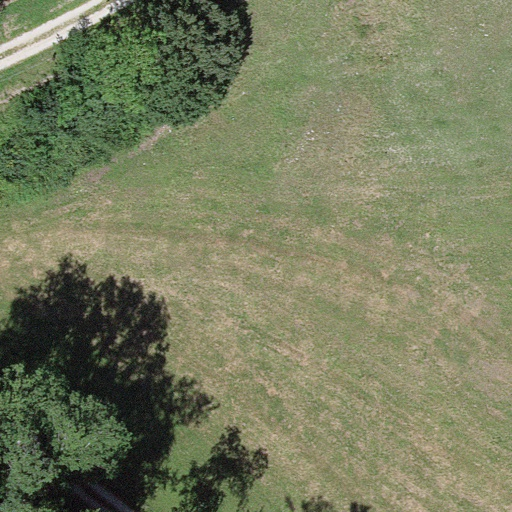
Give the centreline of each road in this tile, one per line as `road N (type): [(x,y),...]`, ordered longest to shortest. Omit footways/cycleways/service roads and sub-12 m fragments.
road 1 (track): [(216,511),(106,411),(0,363)]
road 2 (track): [(0,60),(121,0)]
